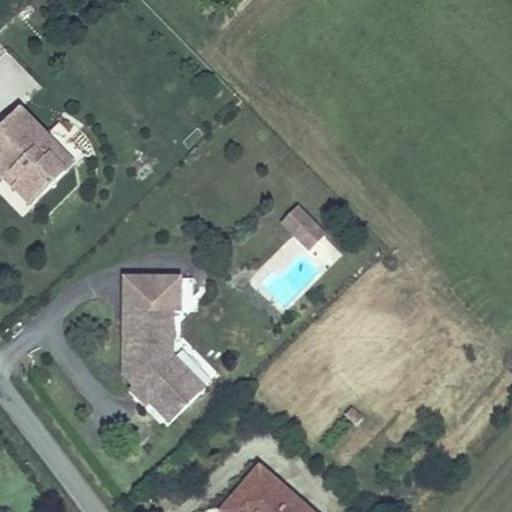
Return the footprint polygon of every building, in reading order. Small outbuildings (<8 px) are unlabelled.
[(0,56),(0,82),(30,99),(41,78),(0,56)] [(4,196),(23,215),(53,184),(30,160),(42,149),(5,113),(0,118),(0,175),(12,187),(4,196)] [(30,160),(53,184),(65,173),(42,149),(30,160)] [(12,187),(0,175),(0,192),(4,196),(12,187)] [(291,210),(277,231),(311,255),(326,233),(291,210)] [(139,416),(161,434),(191,399),(154,366),(155,317),(109,316),(107,385),(121,399),(139,416)] [(139,416),(121,399),(109,409),(128,429),(139,416)] [(306,511),(255,466),(216,510),(219,511),(306,511)]
